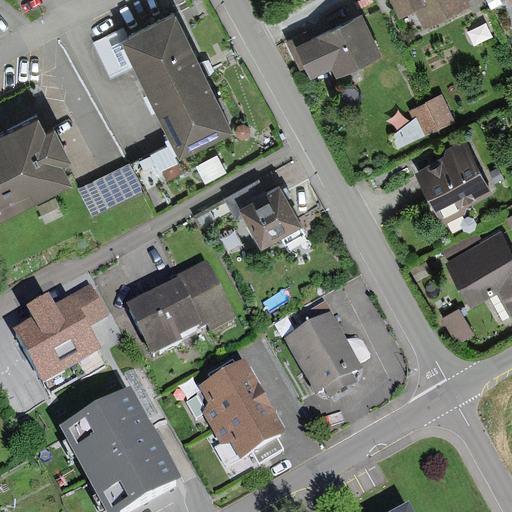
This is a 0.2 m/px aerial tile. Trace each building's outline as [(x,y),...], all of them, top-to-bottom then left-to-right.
[(424,23),(472,0),(394,0),(400,11),(415,4),(424,23)] [(181,150),(235,123),(177,6),(126,31),(122,33),(137,62),(181,150)] [(337,72),(383,50),(362,8),(304,36),(301,31),(286,39),(300,68),(307,65),(312,75),(333,64),(337,72)] [(122,33),(126,31),(124,26),(94,40),(111,75),(137,62),(122,33)] [(399,146),(456,119),(442,92),(409,110),(413,117),(392,133),(399,146)] [(0,211),(73,174),(63,155),(72,151),(55,118),(47,122),(39,106),(0,126),(0,211)] [(445,152),(414,167),(443,224),(466,213),(468,205),(495,191),(466,136),(446,146),(445,152)] [(185,171),(169,141),(78,187),(93,217),(185,171)] [(245,214),(262,245),(304,222),(281,180),(263,190),(257,178),(225,196),(237,218),(245,214)] [(511,243),(502,226),(444,259),(471,307),(490,296),(503,318),(511,313),(511,315),(511,243)] [(481,236),(477,229),(442,248),(446,255),(481,236)] [(126,310),(152,360),(183,344),(181,340),(208,326),(212,334),(237,321),(208,263),(177,279),(180,283),(126,310)] [(14,335),(43,388),(102,354),(88,330),(109,318),(91,287),(68,300),(70,303),(55,312),(50,302),(27,315),(32,324),(14,335)] [(307,327),(283,341),(316,399),(325,394),(329,401),(359,385),(354,376),(364,371),(333,317),(334,316),(326,302),(301,317),(307,327)] [(459,305),(442,317),(453,336),(463,340),(475,332),(459,305)] [(280,442),(288,438),(246,363),(238,367),(234,360),(208,375),(212,383),(198,390),(201,396),(187,403),(197,420),(204,416),(222,448),(217,451),(227,467),(239,460),(242,464),(255,457),(260,466),(286,451),(280,442)] [(137,511),(182,488),(132,395),(60,434),(102,511),(137,511)]
